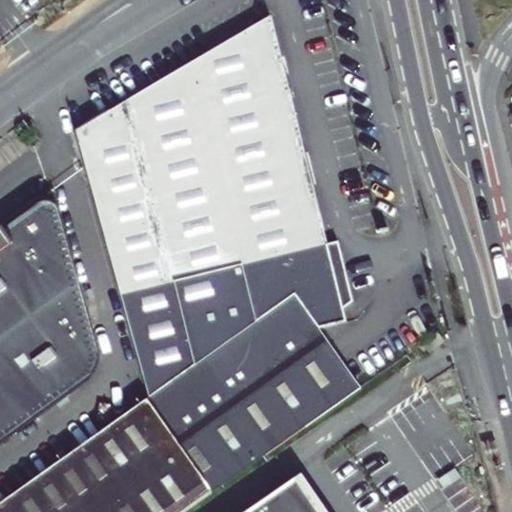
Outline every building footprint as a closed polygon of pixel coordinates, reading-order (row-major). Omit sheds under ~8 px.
[(81,150),(124,303),(321,248),(318,237),(317,237),(285,102),(284,102),(279,80),(281,79),(278,65),(277,66),(267,25),(133,111),(81,150)] [(0,440),(81,381),(96,371),(98,354),(60,222),(50,204),(35,206),(8,226),(0,231),(0,440)] [(345,305),(331,245),(324,247),(321,248),(124,303),(154,401),(300,299),(318,324),(339,324),(337,312),(345,305)] [(318,324),(300,299),(154,401),(0,507),(0,511),(193,511),(366,393),(318,324)] [(428,351),(433,358),(448,348),(443,340),(428,351)] [(324,511),(295,471),(292,473),(319,511),(324,511)] [(319,511),(292,473),(236,511),(319,511)]
